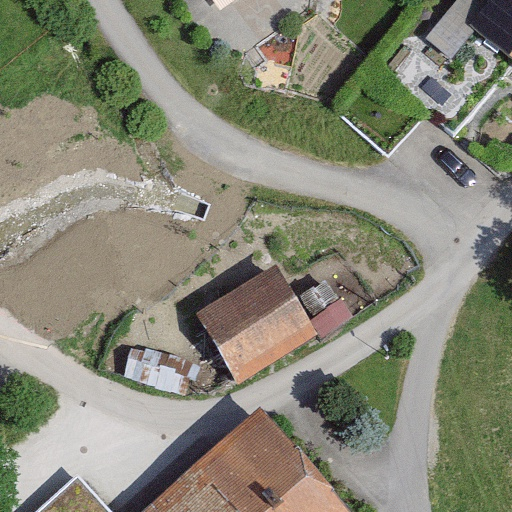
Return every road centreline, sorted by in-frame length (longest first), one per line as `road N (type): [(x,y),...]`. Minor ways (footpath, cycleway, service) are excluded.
road 1 (residential): [(0,331),(128,411),(215,414),(285,390),(436,316),(498,238)]
road 2 (residential): [(498,238),(229,165),(106,0)]
